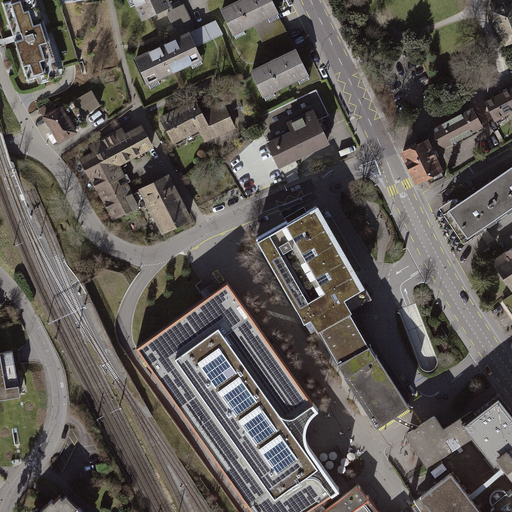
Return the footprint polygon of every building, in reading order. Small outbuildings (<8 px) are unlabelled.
[(8,0),(9,3),(3,5),(25,82),(63,70),(41,0),(8,0)] [(168,0),(131,0),(141,22),(172,7),(168,0)] [(269,0),(241,0),(220,10),(233,37),(277,16),(269,0)] [(511,0),(500,0),(490,4),(506,44),(511,41),(511,0)] [(188,32),(133,59),(147,87),(202,61),(188,32)] [(295,50),(250,71),(263,99),(309,77),(295,50)] [(511,92),(487,104),(496,124),(511,116),(511,92)] [(91,93),(72,104),(81,119),(100,108),(91,93)] [(293,132),(265,145),(277,170),(329,145),(318,123),(329,117),(317,93),(282,110),(293,132)] [(195,101),(159,118),(172,144),(200,131),(205,142),(236,127),(223,102),(201,112),(195,101)] [(60,107),(40,118),(55,144),(75,132),(60,107)] [(473,110),(434,130),(445,150),(483,130),(473,110)] [(124,137),(134,155),(152,145),(142,127),(126,136),(124,137)] [(122,129),(104,140),(116,164),(134,155),(124,137),(126,136),(122,129)] [(97,189),(122,176),(116,164),(104,140),(100,142),(92,147),(95,153),(82,160),(97,189)] [(426,140),(401,152),(416,184),(442,172),(426,140)] [(454,200),(440,210),(463,244),(511,211),(511,168),(457,206),(454,200)] [(112,219),(138,206),(122,176),(97,189),(112,219)] [(189,218),(167,176),(136,192),(149,219),(155,216),(163,231),(189,218)] [(345,298),(351,310),(369,300),(316,206),(288,222),(287,221),(256,238),(304,321),(311,318),(345,298)] [(511,247),(492,261),(511,289),(511,293),(502,301),(511,315),(511,247)] [(227,281),(136,346),(254,511),(304,511),(339,487),(311,447),(309,444),(307,440),(306,435),(306,431),(306,427),(307,423),(309,420),(311,416),(315,412),(318,409),(227,281)] [(345,298),(311,318),(318,330),(319,330),(337,362),(346,375),(377,424),(391,415),(395,412),(408,404),(370,345),(351,310),(345,298)] [(14,351),(0,353),(0,400),(23,396),(14,351)] [(341,392),(361,423),(370,417),(350,386),(341,392)] [(511,511),(511,412),(510,410),(511,409),(499,394),(474,413),(462,423),(471,434),(474,438),(471,439),(480,450),(482,448),(494,463),(498,459),(503,465),(505,468),(511,476),(511,492),(509,495),(507,492),(503,489),(500,488),(495,489),(492,492),(490,495),(490,500),(492,504),(494,507),(491,510),(492,511),(481,511),(471,498),(468,495),(451,473),(421,496),(415,501),(421,511),(511,511)] [(462,423),(474,413),(472,410),(443,429),(453,445),(471,434),(462,423)] [(391,415),(415,428),(419,425),(395,412),(391,415)] [(415,428),(408,433),(427,463),(453,445),(443,429),(434,416),(419,425),(415,428)] [(503,465),(468,495),(471,498),(505,468),(503,465)] [(379,511),(358,484),(325,510),(326,511),(379,511)] [(85,511),(63,489),(39,511),(85,511)]
